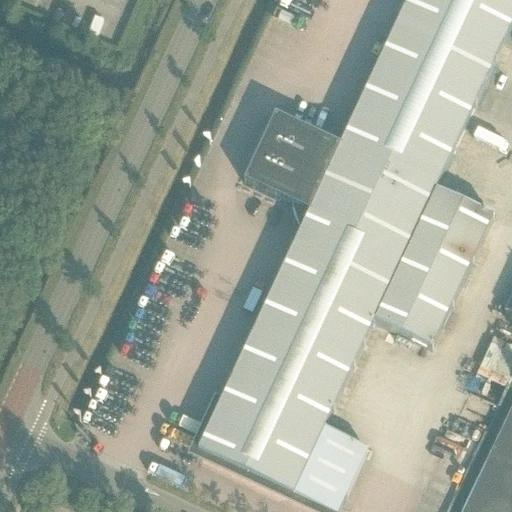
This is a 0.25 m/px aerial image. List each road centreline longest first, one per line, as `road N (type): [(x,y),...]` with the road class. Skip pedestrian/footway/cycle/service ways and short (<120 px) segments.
road 1 (unknown): [(130,490),(358,0)]
road 2 (secondary): [(4,429),(208,0)]
road 3 (unknown): [(376,511),(511,213)]
road 4 (unclassified): [(174,511),(4,429)]
